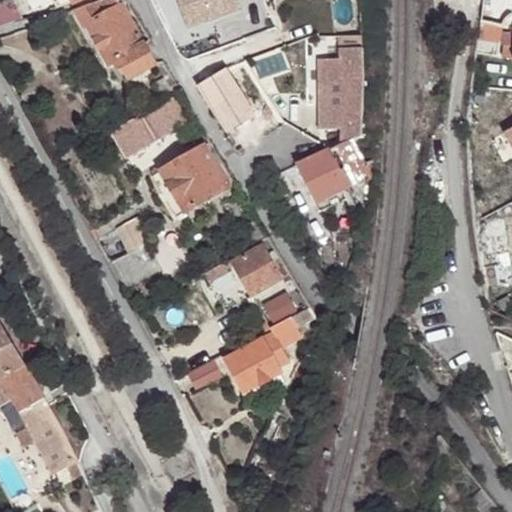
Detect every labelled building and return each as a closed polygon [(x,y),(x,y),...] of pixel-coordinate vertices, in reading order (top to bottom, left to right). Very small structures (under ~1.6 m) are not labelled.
[(14,0),(0,0),(0,30),(26,20),(14,0)] [(54,0),(59,9),(76,3),(74,0),(54,0)] [(87,25),(87,26),(109,63),(141,45),(115,0),(104,0),(85,7),(91,22),(87,25)] [(85,7),(74,11),(82,29),(87,26),(87,25),(91,22),(85,7)] [(511,57),(511,43),(504,43),(503,57),(511,57)] [(152,64),(141,45),(109,63),(118,82),(152,64)] [(188,65),(189,67),(218,52),(216,47),(188,65)] [(345,80),(367,82),(366,48),(343,49),(345,80)] [(218,52),(189,67),(202,89),(231,73),(218,52)] [(189,67),(187,68),(189,73),(200,91),(202,89),(189,67)] [(202,89),(200,91),(229,136),(258,118),(231,73),(202,89)] [(327,107),(344,108),(345,80),(327,80),(327,107)] [(357,142),(365,137),(367,82),(345,80),(344,108),(343,145),(356,138),(357,142)] [(164,99),(141,111),(154,132),(172,120),(164,99)] [(193,148),(208,140),(200,126),(186,134),(193,148)] [(81,134),(84,141),(97,134),(93,128),(81,134)] [(350,191),(376,178),(357,142),(356,138),(343,145),(332,151),(299,167),(318,207),(344,194),(350,191)] [(204,147),(159,173),(183,214),(227,189),(222,181),(219,174),(204,147)] [(223,172),(219,174),(222,181),(227,179),(223,172)] [(183,214),(159,173),(151,178),(175,218),(183,214)] [(480,287),(505,285),(496,176),(472,178),(480,287)] [(349,204),(344,194),(318,207),(322,218),(349,204)] [(252,230),(259,245),(268,239),(260,225),(252,230)] [(146,244),(118,259),(134,288),(161,273),(146,244)] [(282,280),(272,264),(263,247),(231,264),(251,298),(282,280)] [(333,248),(331,268),(345,270),(348,250),(333,248)] [(282,280),(291,276),(281,258),(272,264),(282,280)] [(118,259),(109,264),(125,293),(134,288),(118,259)] [(305,324),(301,315),(290,320),(297,330),(305,324)] [(290,320),(270,330),(273,335),(281,349),(296,340),(298,334),(297,330),(290,320)] [(0,378),(3,377),(24,365),(0,323),(0,378)] [(281,349),(273,335),(225,362),(243,395),(252,389),(281,374),(280,370),(288,364),(281,349)] [(195,392),(223,378),(213,359),(185,374),(195,392)] [(3,377),(19,410),(44,399),(24,365),(3,377)] [(281,374),(252,389),(259,402),(285,386),(281,374)] [(54,474),(65,469),(78,464),(44,399),(19,410),(54,474)]
